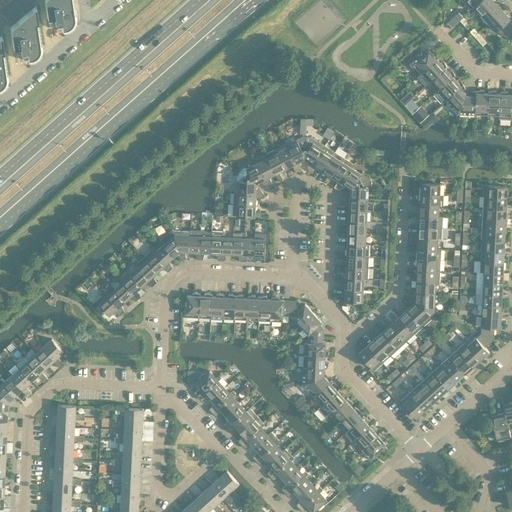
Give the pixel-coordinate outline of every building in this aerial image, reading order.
[(73,18),(73,16),(73,15),(75,15),(72,0),(44,0),(47,19),(54,18),(55,25),(56,25),(55,24),(61,24),(62,31),(63,31),(62,29),(64,29),(65,28),(66,30),(68,29),(70,28),(71,27),(72,26),(73,24),(74,22),(75,20),(75,18),(73,18)] [(465,0),(473,9),(475,7),(482,0),(465,0)] [(492,0),(482,0),(475,7),(482,15),(495,3),(492,0)] [(503,11),(495,3),(482,15),(489,23),(503,11)] [(41,45),(35,7),(10,28),(13,48),(20,47),(21,55),(21,54),(27,54),(28,61),(29,61),(28,59),(30,59),(31,59),(32,60),(34,60),(36,58),(37,57),(38,56),(39,54),(40,52),(41,50),(41,48),(39,48),(39,47),(39,45),(41,45)] [(509,22),(508,21),(510,19),(503,11),(489,23),(497,31),(498,30),(499,32),(500,33),(502,34),(503,35),(504,36),(506,37),(511,23),(510,22),(509,22)] [(452,28),(464,17),(459,12),(447,22),(452,28)] [(460,21),(465,26),(468,22),(464,17),(460,21)] [(470,31),(474,36),(478,33),(474,28),(470,31)] [(487,42),(478,33),(474,36),(483,46),(487,42)] [(413,65),(421,73),(437,59),(438,58),(439,58),(437,53),(433,55),(429,50),(425,53),(421,48),(405,63),(409,68),(413,65)] [(445,68),(446,67),(447,67),(445,62),(441,64),(437,59),(421,73),(417,77),(425,86),(429,82),(445,68)] [(449,73),(445,68),(429,82),(437,91),(453,77),(455,76),(453,71),(449,73)] [(442,103),(445,100),(463,84),(461,80),(458,82),(453,77),(437,91),(434,94),(442,103)] [(465,89),(463,84),(445,100),(457,114),(466,96),(462,92),(465,89)] [(481,89),(477,90),(475,114),(487,115),(489,93),(488,93),(482,93),(481,89)] [(466,96),(457,114),(475,114),(477,90),(471,92),(472,92),(471,96),(466,96)] [(501,94),(500,94),(494,94),(493,90),(488,91),(488,92),(488,93),(489,93),(487,115),(499,116),(501,94)] [(500,92),(500,94),(501,94),(499,116),(499,121),(511,121),(511,116),(511,104),(511,94),(506,94),(505,91),(500,92)] [(411,100),(405,105),(412,113),(418,108),(411,100)] [(419,109),(428,115),(434,108),(424,101),(419,109)] [(297,142),(287,147),(299,170),(301,165),(299,161),(304,159),(306,137),(299,137),(296,138),(297,142)] [(312,137),(306,137),(304,159),(309,162),(307,165),(308,171),(309,171),(325,146),(312,137)] [(285,144),(275,149),(285,168),(292,165),(296,172),(299,170),(287,147),(285,144)] [(334,152),(325,146),(309,171),(312,173),(316,166),(322,170),(332,155),(334,152)] [(279,172),(285,168),(275,149),(265,154),(275,174),(279,181),(283,179),(279,172)] [(255,159),(257,163),(269,186),(272,184),(269,177),(275,174),(265,154),(255,159)] [(342,161),(332,155),(322,170),(329,174),(324,181),(328,183),(332,176),(342,161)] [(334,187),(337,189),(351,167),(354,164),(344,158),(342,161),(332,176),(338,180),(334,187)] [(241,170),(239,173),(256,183),(262,181),(263,184),(269,186),(257,163),(246,168),(245,168),(243,168),(242,169),(241,170)] [(361,174),(351,167),(337,189),(343,188),(345,185),(350,188),(370,178),(369,175),(363,171),(361,174)] [(238,193),(264,194),(260,189),(256,189),(256,183),(239,173),(238,175),(237,176),(237,178),(238,179),(238,181),(238,193)] [(350,188),(350,198),(368,199),(368,187),(371,187),(372,180),(370,178),(350,188)] [(421,183),(421,194),(440,195),(440,184),(421,183)] [(484,196),(507,197),(507,186),(484,185),(484,196)] [(264,198),(264,194),(238,193),(234,192),(233,204),(255,205),(256,198),(264,198)] [(440,195),(421,194),(420,205),(439,206),(443,206),(444,195),(440,195)] [(484,196),(483,207),(506,208),(507,197),(484,196)] [(368,199),(350,198),(349,209),(367,210),(368,199)] [(255,212),(255,205),(233,204),(233,215),(263,217),(263,213),(255,212)] [(420,205),(419,216),(439,216),(439,206),(420,205)] [(506,208),(483,207),(483,218),(506,219),(506,208)] [(367,210),(349,209),(348,221),(366,222),(367,210)] [(439,216),(419,216),(419,226),(442,227),(443,217),(439,216)] [(483,218),(482,228),(505,230),(506,219),(483,218)] [(348,221),(348,232),(366,233),(366,222),(348,221)] [(419,226),(418,237),(438,238),(442,238),(442,227),(419,226)] [(505,230),(482,228),(482,239),(504,240),(505,230)] [(159,241),(162,245),(173,257),(177,254),(178,256),(180,261),(183,258),(173,230),(172,229),(159,241)] [(189,252),(190,235),(190,231),(173,230),(183,258),(186,259),(185,254),(185,252),(189,252)] [(197,235),(190,235),(189,252),(195,252),(196,259),(200,259),(201,230),(199,230),(197,235)] [(211,253),(212,232),(207,232),(207,231),(201,230),(200,259),(203,259),(205,253),(211,253)] [(212,231),(212,232),(211,253),(217,253),(218,260),(221,260),(222,232),(212,231)] [(232,254),(233,237),(225,237),(224,232),(222,232),(221,260),(224,260),(226,254),(232,254)] [(366,233),(348,232),(347,244),(365,244),(366,233)] [(233,233),(233,237),(232,254),(238,254),(239,261),(243,261),(244,233),(242,233),(242,234),(233,233)] [(254,255),(255,238),(247,238),(246,233),(244,233),(243,261),(246,261),(248,255),(254,255)] [(255,233),(255,238),(254,255),(260,255),(261,262),(265,262),(266,234),(255,233)] [(438,238),(418,237),(418,248),(437,249),(438,238)] [(482,239),(481,250),(504,251),(504,240),(482,239)] [(347,244),(347,255),(365,256),(369,256),(369,244),(365,244),(347,244)] [(152,247),(151,248),(170,270),(173,268),(169,261),(173,257),(162,245),(157,250),(152,247)] [(168,272),(170,270),(151,248),(150,250),(150,251),(144,257),(157,272),(162,268),(168,272)] [(418,248),(417,259),(441,260),(441,249),(437,249),(418,248)] [(504,251),(481,250),(481,261),(503,262),(504,251)] [(347,255),(346,266),(364,267),(365,256),(347,255)] [(153,276),(157,272),(144,257),(137,263),(136,262),(135,263),(154,284),(157,282),(153,276)] [(441,260),(417,259),(417,270),(440,271),(441,260)] [(480,272),(484,272),(503,273),(503,262),(481,261),(480,272)] [(152,287),(154,284),(135,263),(134,264),(136,269),(130,274),(141,286),(146,282),(152,287)] [(346,266),(346,278),(364,279),(368,279),(368,267),(364,267),(346,266)] [(127,270),(119,278),(138,299),(141,297),(137,290),(141,286),(130,274),(127,270)] [(417,270),(416,281),(440,282),(440,271),(417,270)] [(503,273),(484,272),(483,283),(502,284),(503,273)] [(136,301),(138,299),(119,278),(118,279),(120,284),(114,289),(125,301),(130,297),(136,301)] [(346,278),(345,289),(363,290),(364,279),(346,278)] [(416,291),(439,292),(440,282),(416,281),(416,291)] [(483,283),(483,294),(502,295),(502,284),(483,283)] [(104,291),(103,292),(122,313),(125,311),(121,305),(125,301),(114,289),(112,286),(105,292),(104,291)] [(363,302),(363,290),(345,289),(345,300),(342,300),(342,305),(349,305),(350,305),(350,301),(363,302)] [(416,291),(415,302),(434,311),(435,303),(439,303),(439,292),(416,291)] [(120,316),(122,313),(103,292),(102,293),(102,294),(96,300),(109,316),(114,311),(120,316)] [(186,317),(198,317),(200,296),(200,294),(200,293),(195,292),(194,295),(187,295),(186,317)] [(206,296),(200,296),(198,317),(210,318),(212,296),(212,295),(212,294),(207,292),(206,296)] [(218,297),(212,296),(210,318),(222,318),(224,297),(224,295),(219,293),(218,297)] [(230,297),(224,297),(222,318),(234,319),(236,295),(231,294),(230,297)] [(240,294),(236,295),(234,319),(246,320),(247,298),(241,298),(240,294)] [(502,295),(483,294),(482,304),(501,305),(502,295)] [(247,296),(247,298),(246,320),(258,320),(259,299),(253,298),(252,295),(247,296)] [(259,297),(259,299),(258,320),(270,321),(271,299),(265,299),(264,295),(259,296),(259,297)] [(271,297),(271,299),(270,321),(283,321),(283,315),(289,315),(290,301),(284,301),(284,300),(277,299),(276,296),(271,297),(271,298),(271,297)] [(299,301),(290,301),(289,315),(292,316),(300,325),(313,313),(305,304),(303,306),(299,301)] [(415,302),(407,309),(423,326),(431,319),(428,316),(434,311),(415,302)] [(482,304),(482,315),(501,316),(501,305),(482,304)] [(407,309),(399,316),(415,334),(423,326),(407,309)] [(321,322),(313,313),(300,325),(308,334),(308,337),(323,337),(323,328),(319,324),(321,322)] [(501,316),(482,315),(481,333),(494,339),(494,327),(500,327),(501,316)] [(399,316),(391,324),(407,341),(415,334),(399,316)] [(450,327),(456,321),(451,319),(446,323),(450,327)] [(391,324),(383,331),(399,348),(407,341),(391,324)] [(391,356),(399,348),(383,331),(375,338),(391,356)] [(449,331),(445,335),(448,340),(453,335),(449,331)] [(481,333),(468,345),(481,359),(489,351),(485,347),(494,339),(481,333)] [(444,344),(448,340),(445,335),(440,340),(444,344)] [(304,342),(303,355),(325,356),(327,356),(327,357),(329,352),(325,350),(326,344),(323,343),(323,337),(308,337),(308,343),(304,342)] [(383,363),(391,356),(375,338),(367,346),(383,363)] [(52,339),(43,346),(55,359),(57,357),(64,352),(52,339)] [(428,339),(424,343),(428,348),(432,344),(428,339)] [(481,359),(468,345),(465,342),(457,349),(473,366),(481,359)] [(423,352),(428,348),(424,343),(419,348),(423,352)] [(43,346),(35,353),(47,366),(53,361),(56,365),(61,361),(57,357),(55,359),(43,346)] [(374,370),(383,363),(367,346),(359,353),(374,370)] [(433,346),(428,350),(432,354),(437,350),(433,346)] [(457,349),(449,357),(465,373),(473,366),(457,349)] [(47,366),(35,353),(32,350),(24,357),(27,361),(39,374),(41,372),(47,366)] [(428,358),(432,354),(428,350),(424,354),(428,358)] [(412,354),(408,358),(411,362),(416,358),(412,354)] [(325,356),(303,355),(303,367),(324,368),(326,368),(327,369),(328,364),(325,362),(325,356)] [(465,373),(449,357),(441,364),(456,381),(465,373)] [(407,367),(411,362),(408,358),(403,362),(407,367)] [(417,360),(412,364),(416,369),(421,364),(417,360)] [(45,375),(41,372),(39,374),(27,361),(19,368),(31,381),(37,376),(40,379),(45,375)] [(416,369),(412,364),(408,369),(411,373),(416,369)] [(441,364),(433,371),(448,388),(456,381),(441,364)] [(303,367),(302,384),(324,376),(323,373),(324,373),(324,368),(303,367)] [(25,386),(31,381),(19,368),(12,375),(23,388),(25,386)] [(396,368),(391,372),(395,377),(400,373),(396,368)] [(198,396),(217,379),(216,378),(209,371),(205,375),(204,373),(200,377),(201,378),(197,382),(200,386),(194,393),(198,396)] [(448,388),(433,371),(425,378),(440,395),(448,388)] [(390,381),(395,377),(391,372),(387,377),(390,381)] [(24,394),(29,390),(25,386),(23,388),(12,375),(3,382),(15,395),(21,390),(24,394)] [(401,375),(396,379),(400,383),(405,379),(401,375)] [(325,378),(324,376),(302,384),(313,396),(329,382),(329,381),(326,378),(325,378)] [(425,378),(417,386),(432,403),(440,395),(425,378)] [(208,395),(211,399),(224,387),(218,380),(217,379),(198,396),(201,400),(208,395)] [(395,387),(400,383),(396,379),(392,383),(395,387)] [(313,396),(321,405),(337,391),(337,390),(333,386),(335,382),(331,380),(330,380),(329,381),(329,382),(313,396)] [(0,385),(0,397),(9,402),(12,399),(11,399),(15,395),(3,382),(0,385)] [(417,386),(409,393),(424,410),(432,403),(417,386)] [(209,409),(212,412),(231,395),(224,387),(211,399),(215,402),(209,409)] [(345,399),(341,395),(343,391),(339,389),(338,389),(337,390),(337,391),(321,405),(318,408),(326,417),(329,414),(345,399)] [(416,418),(424,410),(409,393),(400,401),(416,418)] [(222,411),(226,415),(239,403),(231,395),(212,412),(215,416),(222,411)] [(299,407),(306,400),(302,395),(294,402),(299,407)] [(9,405),(9,402),(0,397),(0,410),(8,410),(9,405)] [(345,399),(329,414),(337,423),(353,408),(349,403),(351,400),(347,397),(346,398),(347,398),(345,399)] [(508,428),(509,428),(511,427),(511,401),(503,404),(505,412),(508,428)] [(223,425),(227,428),(246,411),(239,403),(226,415),(229,418),(223,425)] [(57,416),(85,417),(85,414),(75,414),(76,405),(58,404),(57,416)] [(337,423),(346,432),(362,417),(361,417),(357,412),(359,409),(355,406),(354,407),(353,408),(337,423)] [(116,416),(115,418),(143,420),(143,408),(126,408),(125,416),(116,416)] [(237,427),(240,431),(256,416),(249,408),(246,411),(227,428),(230,432),(237,427)] [(0,420),(8,421),(8,410),(0,410),(0,420)] [(505,412),(491,415),(496,439),(510,436),(509,428),(508,428),(505,412)] [(346,432),(354,441),(370,426),(365,421),(367,418),(363,415),(362,416),(363,416),(361,417),(362,417),(346,432)] [(57,416),(57,426),(74,427),(75,419),(84,420),(85,417),(57,416)] [(263,424),(256,416),(240,431),(244,434),(238,441),(241,444),(260,427),(263,424)] [(142,431),(143,420),(115,418),(115,421),(125,422),(124,430),(142,431)] [(354,441),(362,450),(378,435),(373,430),(375,427),(371,424),(370,425),(371,425),(370,426),(354,441)] [(74,427),(57,426),(56,437),(83,439),(84,436),(74,435),(74,427)] [(251,443),(255,447),(268,435),(260,427),(241,444),(244,448),(251,443)] [(141,441),(142,431),(124,430),(124,438),(115,437),(114,440),(141,441)] [(379,434),(378,435),(362,450),(370,459),(386,444),(381,439),(383,436),(379,433),(379,434)] [(252,457),(256,460),(275,443),(268,435),(255,447),(258,450),(252,457)] [(56,437),(56,448),(73,449),(74,441),(83,441),(83,439),(56,437)] [(141,452),(141,441),(114,440),(114,443),(124,443),(123,451),(141,452)] [(266,459),(269,463),(282,451),(276,445),(275,443),(256,460),(259,464),(266,459)] [(73,449),(56,448),(55,459),(82,460),(83,457),(73,457),(73,449)] [(140,463),(141,452),(123,451),(123,459),(113,459),(113,462),(140,463)] [(267,473),(270,476),(289,459),(282,451),(269,463),(273,466),(267,473)] [(55,459),(55,470),(72,470),(73,462),(82,463),(82,460),(55,459)] [(280,475),(284,479),(297,467),(289,459),(270,476),(273,480),(280,475)] [(140,474),(140,463),(113,462),(113,464),(123,465),(122,473),(140,474)] [(281,489),(285,492),(304,475),(297,467),(284,479),(287,482),(281,489)] [(72,470),(55,470),(54,480),(81,482),(81,479),(72,478),(72,470)] [(227,470),(219,478),(237,498),(239,496),(233,489),(239,483),(227,470)] [(139,484),(140,474),(122,473),(122,481),(112,480),(112,483),(139,484)] [(295,491),(298,495),(311,483),(304,475),(285,492),(288,496),(295,491)] [(219,478),(211,485),(222,498),(228,493),(235,500),(237,498),(219,478)] [(54,480),(54,491),(71,492),(72,484),(81,484),(81,482),(54,480)] [(139,495),(139,484),(112,483),(112,486),(122,486),(121,494),(139,495)] [(296,505),(299,508),(318,491),(311,483),(298,495),(302,499),(296,505)] [(222,498),(211,485),(203,492),(220,511),(221,511),(223,511),(217,503),(222,498)] [(71,492),(54,491),(53,502),(80,503),(80,500),(71,500),(71,492)] [(326,499),(318,491),(299,508),(302,511),(309,507),(313,511),(317,507),(319,508),(323,505),(322,503),(326,499)] [(220,511),(203,492),(195,500),(205,511),(207,511),(212,507),(216,511),(220,511)] [(138,506),(139,495),(121,494),(121,502),(111,502),(111,505),(138,506)] [(205,511),(195,500),(187,507),(191,511),(205,511)] [(53,502),(52,511),(70,511),(71,506),(80,506),(80,503),(53,502)]
